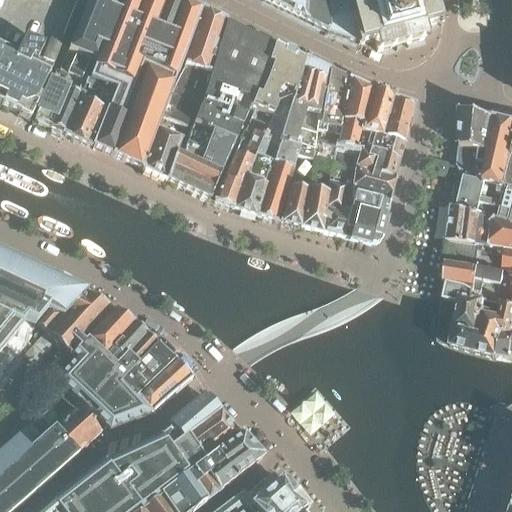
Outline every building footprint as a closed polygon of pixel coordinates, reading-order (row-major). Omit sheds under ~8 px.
[(29,0),(28,3),(0,68),(0,106),(30,120),(40,99),(38,98),(54,63),(77,6),(63,0),(29,0)] [(0,0),(0,68),(28,3),(21,0),(0,0)] [(88,0),(67,53),(80,58),(89,62),(96,65),(89,82),(113,91),(115,92),(113,98),(92,149),(92,150),(112,159),(141,171),(162,118),(180,71),(194,36),(192,35),(200,13),(182,4),(173,0),(88,0)] [(305,22),(305,0),(262,0),(263,2),(305,22)] [(325,32),(325,0),(305,0),(305,22),(325,32)] [(325,0),(325,34),(327,35),(327,34),(358,44),(358,46),(362,45),(373,42),(377,54),(424,41),(420,29),(436,25),(433,13),(428,0),(325,0)] [(194,36),(180,71),(162,118),(183,127),(183,128),(186,129),(193,108),(197,109),(224,25),(225,24),(200,12),(200,13),(192,35),(194,36)] [(224,25),(197,109),(198,110),(192,125),(210,133),(209,136),(218,139),(227,117),(242,123),(247,109),(248,108),(256,90),(249,87),(252,77),(242,73),(247,61),(252,63),(261,43),(224,25)] [(274,49),(261,43),(252,63),(247,61),(242,73),(252,77),(249,87),(256,90),(274,49)] [(248,108),(247,109),(270,120),(270,118),(285,124),(304,63),(274,49),(256,90),(248,108)] [(74,61),(68,73),(81,79),(89,62),(80,58),(78,63),(74,61)] [(304,63),(285,124),(278,146),(298,152),(296,159),(297,159),(305,162),(310,143),(326,74),(316,70),(304,63)] [(65,93),(66,93),(71,79),(56,73),(49,88),(34,124),(35,124),(37,127),(44,130),(47,129),(48,130),(65,93)] [(332,150),(348,83),(326,74),(310,143),(332,150)] [(80,99),(63,137),(87,149),(88,148),(113,91),(89,82),(81,99),(80,99)] [(332,150),(328,167),(330,168),(336,170),(356,175),(355,179),(352,194),(388,203),(389,203),(395,182),(394,182),(396,176),(399,162),(386,158),(385,162),(354,152),(371,94),(348,83),(332,150)] [(63,137),(80,99),(66,93),(65,93),(48,130),(63,137)] [(391,101),(371,94),(354,152),(385,162),(386,158),(399,162),(404,144),(380,137),(391,101)] [(413,109),(391,101),(380,137),(404,144),(413,109)] [(488,150),(491,119),(460,112),(460,147),(488,150)] [(227,117),(218,139),(232,145),(242,123),(227,117)] [(141,171),(141,172),(142,172),(166,183),(176,155),(181,142),(186,129),(183,128),(183,127),(162,118),(141,171)] [(244,181),(232,210),(255,217),(272,165),(262,161),(269,144),(277,148),(278,146),(285,124),(270,118),(270,120),(268,127),(270,127),(248,178),(244,181)] [(488,150),(460,147),(460,149),(458,171),(484,176),(483,178),(506,183),(511,155),(511,124),(491,119),(488,150)] [(234,153),(217,195),(214,204),(232,210),(244,181),(248,178),(270,127),(268,127),(264,136),(253,132),(244,157),(234,153)] [(176,155),(166,183),(172,186),(208,202),(212,193),(232,145),(218,139),(209,136),(203,152),(185,144),(181,157),(176,155)] [(328,167),(332,150),(310,143),(305,162),(313,164),(313,165),(328,167)] [(272,165),(255,217),(275,223),(292,158),(296,159),(298,152),(278,146),(277,148),(278,149),(272,165)] [(281,224),(300,229),(309,186),(313,165),(313,164),(305,162),(297,159),(295,172),(293,171),(281,224)] [(330,168),(326,188),(325,195),(318,234),(342,240),(352,194),(355,179),(350,178),(349,182),(334,179),(336,170),(330,168)] [(511,190),(504,189),(506,183),(483,178),(484,176),(458,171),(458,172),(459,173),(458,179),(456,179),(455,191),(453,210),(478,215),(480,207),(501,213),(499,220),(511,221),(511,190)] [(318,234),(325,195),(308,193),(300,229),(318,234)] [(387,221),(385,220),(389,205),(389,204),(388,204),(388,203),(352,194),(342,240),(349,242),(348,244),(369,249),(370,248),(374,249),(379,246),(380,241),(381,242),(387,221)] [(478,215),(453,210),(451,230),(450,230),(449,243),(491,248),(496,222),(478,217),(478,215)] [(496,222),(491,248),(511,251),(511,221),(499,220),(498,223),(496,222)] [(511,251),(491,248),(449,243),(446,266),(461,268),(511,278),(511,251)] [(0,352),(24,324),(28,325),(33,328),(35,327),(35,326),(36,327),(37,328),(38,329),(51,314),(61,312),(77,292),(72,289),(68,287),(69,286),(65,284),(64,286),(54,281),(54,279),(51,278),(50,279),(0,255),(0,352)] [(441,270),(440,282),(444,282),(444,283),(462,284),(473,292),(471,302),(491,306),(502,308),(508,309),(511,310),(511,278),(461,268),(446,266),(445,271),(441,270)] [(437,330),(436,339),(437,342),(439,343),(451,347),(451,348),(474,354),(495,359),(501,336),(510,338),(511,332),(505,331),(508,309),(502,308),(500,320),(489,318),(491,306),(471,302),(473,292),(462,284),(444,283),(443,286),(446,286),(444,302),(457,304),(453,332),(438,330),(437,330)] [(72,359),(114,315),(83,294),(81,294),(77,292),(61,312),(51,314),(38,329),(56,346),(54,348),(58,351),(60,349),(65,354),(47,372),(50,375),(50,376),(57,382),(74,361),(72,359)] [(118,365),(106,356),(134,328),(133,327),(114,315),(72,359),(74,361),(57,382),(56,383),(79,405),(84,399),(118,365)] [(134,328),(106,356),(118,365),(145,338),(134,328)] [(501,336),(495,359),(511,361),(511,338),(510,338),(501,336)] [(158,349),(145,338),(118,365),(84,399),(79,405),(89,415),(94,408),(158,349)] [(94,408),(89,415),(108,431),(121,419),(121,417),(179,370),(174,365),(158,349),(94,408)] [(190,386),(189,384),(191,383),(179,370),(121,417),(121,419),(108,431),(109,432),(150,417),(164,406),(173,398),(174,399),(190,386)] [(121,488),(140,474),(161,458),(208,422),(209,421),(209,420),(210,420),(211,420),(219,414),(206,400),(205,401),(202,398),(168,426),(171,430),(159,440),(103,465),(44,511),(114,511),(107,501),(120,489),(121,488)] [(0,454),(0,511),(13,511),(80,454),(80,455),(87,449),(86,448),(100,436),(75,410),(45,437),(37,445),(33,441),(25,448),(18,439),(0,454)] [(205,462),(240,436),(239,435),(238,436),(234,432),(235,431),(234,430),(233,430),(225,422),(226,421),(225,419),(224,420),(220,416),(221,415),(219,414),(211,420),(210,420),(209,420),(209,421),(208,422),(161,458),(181,485),(187,481),(185,478),(198,467),(205,462)] [(511,431),(493,426),(484,454),(511,462),(511,431)] [(240,437),(240,436),(205,462),(214,473),(207,478),(219,494),(258,463),(258,457),(240,437)] [(511,462),(484,454),(480,467),(511,477),(511,462)] [(181,485),(161,458),(140,474),(121,488),(140,511),(174,511),(183,506),(187,511),(197,511),(206,506),(187,481),(181,485)] [(207,478),(198,467),(185,478),(187,481),(206,506),(219,494),(207,478)] [(511,495),(511,477),(480,467),(475,484),(511,495)] [(306,511),(294,498),(281,482),(258,501),(258,502),(253,506),(251,507),(244,498),(242,496),(220,511),(306,511)] [(511,511),(511,495),(475,484),(466,509),(474,511),(511,511)] [(140,511),(121,488),(120,489),(107,501),(114,511),(140,511)]
